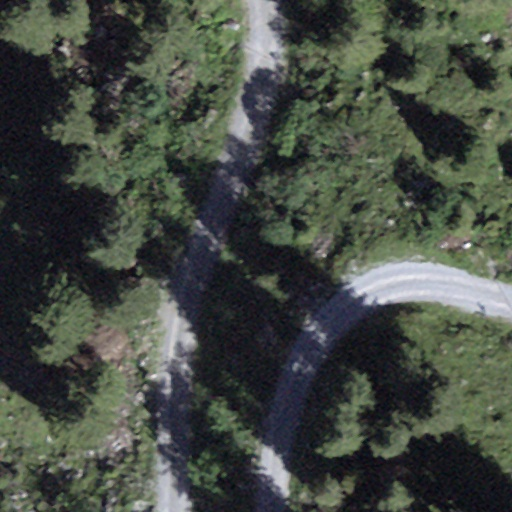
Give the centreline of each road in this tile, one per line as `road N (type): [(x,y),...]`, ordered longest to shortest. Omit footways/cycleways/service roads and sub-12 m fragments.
road 1 (track): [(258,0),(263,28),(250,118),(194,277),(175,360),(171,511)]
road 2 (track): [(273,511),(279,418),(305,350),(357,294),(422,285),(511,302)]
